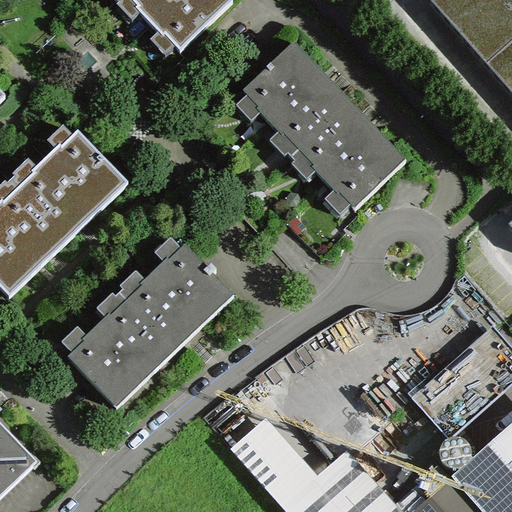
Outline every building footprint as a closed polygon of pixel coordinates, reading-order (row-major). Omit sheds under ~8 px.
[(236,6),(230,0),(108,0),(137,30),(147,20),(163,37),(152,47),(171,67),(236,6)] [(511,0),(438,0),(511,82),(511,222),(511,223),(511,222),(511,0)] [(413,165),(297,52),(241,110),(255,124),(262,116),(282,136),(268,150),(310,191),(319,182),(334,197),(324,208),(348,231),(413,165)] [(0,289),(12,302),(127,188),(69,130),(53,146),(60,154),(41,173),(31,164),(0,194),(0,209),(1,210),(0,210),(0,289)] [(83,330),(61,352),(120,411),(234,299),(175,239),(156,258),(165,267),(149,283),(139,272),(100,311),(110,320),(91,339),(83,330)] [(269,419),(229,455),(280,511),(485,511),(454,477),(415,511),(404,511),(349,451),(321,476),(269,419)] [(0,502),(41,465),(0,421),(0,502)] [(511,511),(511,427),(454,477),(486,511),(511,511)]
